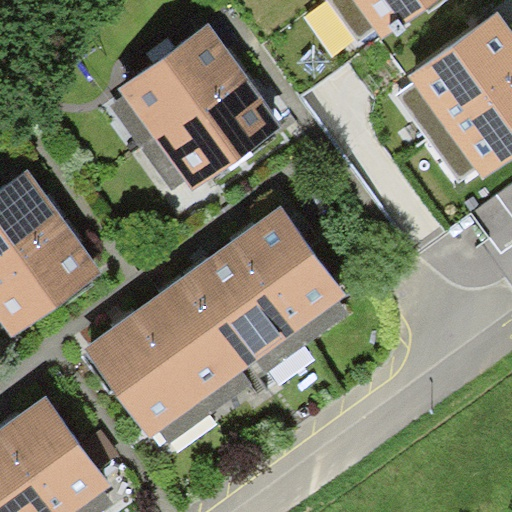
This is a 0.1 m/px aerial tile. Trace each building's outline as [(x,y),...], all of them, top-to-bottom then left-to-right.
[(372,0),(388,21),(417,0),(372,0)] [(511,69),(511,29),(496,8),(419,63),(455,111),(511,69)] [(209,20),(130,78),(166,127),(245,69),(209,20)] [(245,69),(166,127),(200,173),(279,115),(245,69)] [(511,69),(455,111),(490,160),(511,144),(511,69)] [(28,165),(0,185),(0,259),(63,214),(28,165)] [(63,214),(0,259),(0,291),(19,318),(98,262),(63,214)] [(246,245),(305,332),(351,300),(292,214),(246,245)] [(199,278),(258,364),(305,332),(246,245),(199,278)] [(150,311),(210,398),(258,364),(199,278),(150,311)] [(101,345),(160,431),(210,398),(150,311),(101,345)] [(6,432),(61,511),(75,511),(112,487),(52,400),(6,432)] [(0,436),(0,511),(61,511),(6,432),(0,436)]
